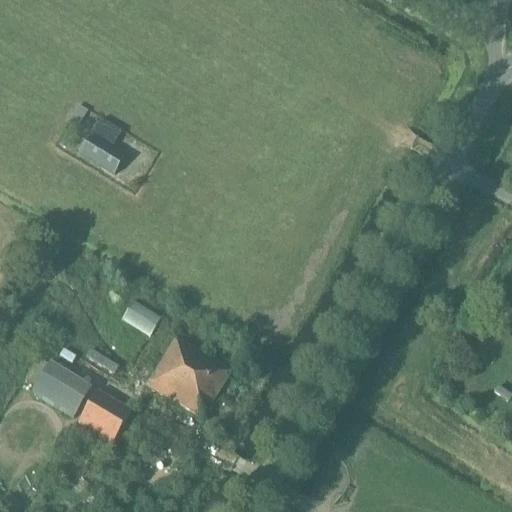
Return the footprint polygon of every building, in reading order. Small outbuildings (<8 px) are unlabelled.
[(121,132),(101,120),(91,136),(111,149),(121,132)] [(115,179),(126,160),(91,138),(80,157),(115,179)] [(150,342),(163,321),(135,304),(122,324),(150,342)] [(203,422),(232,374),(176,341),(148,389),(203,422)] [(74,421),(92,391),(50,366),(32,396),(74,421)] [(113,448),(133,414),(98,393),(78,427),(113,448)]
